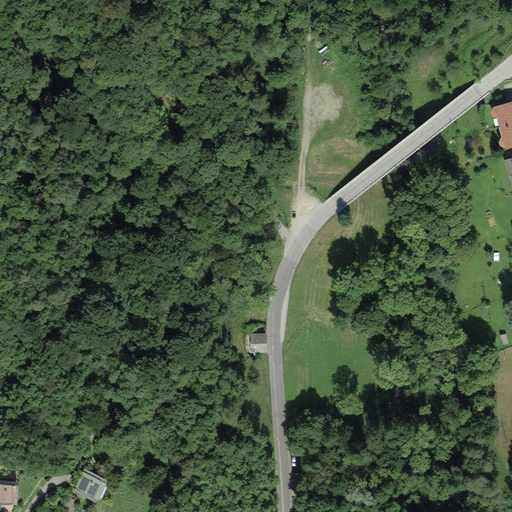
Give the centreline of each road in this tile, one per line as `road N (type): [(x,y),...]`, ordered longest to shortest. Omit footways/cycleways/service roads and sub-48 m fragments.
road 1 (residential): [(296,246),(249,179),(227,122),(134,163),(123,196),(134,244),(118,375),(84,444),(27,511)]
road 2 (tertiary): [(296,246),(333,203),(511,64)]
road 3 (tertiary): [(286,511),(274,330),(281,279),(296,246)]
road 4 (track): [(312,224),(300,189),(309,103)]
